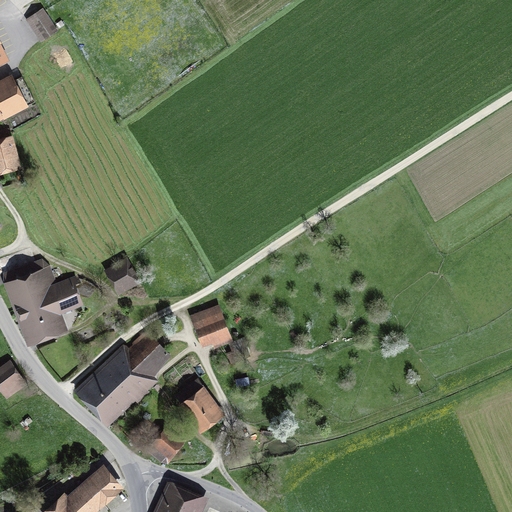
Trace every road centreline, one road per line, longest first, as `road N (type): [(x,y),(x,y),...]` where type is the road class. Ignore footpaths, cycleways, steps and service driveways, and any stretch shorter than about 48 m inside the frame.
road 1 (track): [(60,397),(131,331),(511,96)]
road 2 (residential): [(0,311),(30,366),(107,436),(133,476)]
road 3 (track): [(183,477),(212,465),(230,415),(186,321),(172,309)]
road 4 (track): [(195,343),(160,378),(217,451)]
road 5 (unclassified): [(133,476),(171,472),(257,511)]
